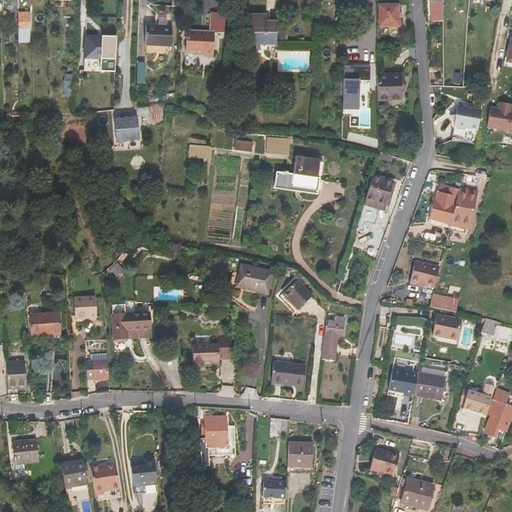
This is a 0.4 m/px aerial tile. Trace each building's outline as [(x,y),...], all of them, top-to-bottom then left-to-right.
[(435,0),(436,14),(443,14),(443,11),(442,0),(435,0)] [(399,26),(398,5),(380,5),(380,26),(399,26)] [(196,52),(204,52),(204,54),(204,57),(213,57),(214,50),(214,33),(218,33),(225,33),(225,13),(212,13),(211,33),(187,32),(186,53),(196,53),(196,52)] [(252,16),(252,43),(277,43),(277,23),(266,23),(266,16),(252,16)] [(474,43),(475,19),(467,18),(466,43),(474,43)] [(30,31),(30,19),(19,19),(19,32),(30,31)] [(146,26),(145,45),(171,46),(172,27),(146,26)] [(289,31),(280,31),(280,40),(289,40),(289,31)] [(115,37),(85,36),(84,59),(100,59),(100,72),(114,72),(115,37)] [(145,55),(138,55),(137,71),(145,71),(145,55)] [(343,108),(351,108),(352,70),(344,70),(343,108)] [(64,95),(72,95),(73,74),(65,73),(64,95)] [(378,100),(401,100),(401,90),(401,86),(404,86),(404,74),(377,75),(378,91),(378,100)] [(511,104),(499,102),(498,109),(491,107),(488,127),(511,131),(511,104)] [(148,107),(150,120),(160,119),(162,105),(148,107)] [(467,128),(478,130),(482,111),(458,106),(457,111),(450,115),(455,122),(454,126),(455,126),(457,129),(464,130),(467,128)] [(139,140),(138,118),(115,120),(117,142),(139,140)] [(289,140),(268,139),(267,154),(288,154),(289,140)] [(236,140),(235,150),(252,152),(253,142),(236,140)] [(193,155),(192,166),(202,168),(205,147),(191,146),(190,155),(193,155)] [(393,156),(380,152),(378,157),(391,162),(393,156)] [(319,191),(320,178),(318,178),(320,160),(296,157),(294,175),(277,172),(275,185),(296,189),(296,187),(317,191),(319,191)] [(386,206),(393,181),(373,175),(356,230),(362,231),(363,227),(367,228),(368,223),(375,224),(378,216),(377,207),(378,203),(386,206)] [(274,189),(316,195),(318,196),(319,191),(317,191),(296,187),(296,189),(275,185),(274,189)] [(429,219),(450,224),(450,223),(459,189),(449,187),(440,185),(438,192),(437,192),(435,200),(434,205),(432,205),(429,219)] [(468,229),(476,192),(459,188),(459,189),(450,223),(450,224),(450,225),(468,229)] [(450,225),(450,224),(429,219),(428,222),(449,227),(450,225)] [(130,254),(139,244),(153,246),(152,240),(143,239),(137,238),(133,241),(125,250),(130,254)] [(424,285),(434,287),(439,267),(415,260),(409,283),(418,285),(418,283),(424,285)] [(272,272),(241,265),(239,273),(237,284),(258,289),(258,292),(268,294),(272,272)] [(229,289),(236,290),(236,287),(237,284),(239,273),(233,272),(229,289)] [(297,280),(282,294),(298,310),(312,296),(297,280)] [(451,311),(454,299),(432,294),(429,307),(431,307),(451,311)] [(95,297),(74,298),(75,316),(82,316),(83,319),(96,318),(95,297)] [(150,330),(149,314),(126,315),(125,305),(112,305),(114,339),(128,339),(127,331),(150,330)] [(29,316),(31,343),(48,342),(48,334),(55,334),(56,341),(61,341),(58,314),(29,316)] [(457,340),(461,319),(437,314),(432,335),(457,340)] [(336,317),(335,322),(326,321),(321,360),(334,361),(337,336),(342,336),(344,318),(336,317)] [(496,326),(500,327),(501,322),(486,318),(482,332),(493,336),(496,326)] [(218,341),(218,345),(219,359),(231,358),(232,341),(218,341)] [(218,345),(193,346),(193,364),(203,364),(202,362),(219,361),(219,359),(218,345)] [(91,362),(108,361),(107,354),(90,354),(91,362)] [(108,361),(91,362),(86,362),(87,380),(109,379),(108,361)] [(24,362),(6,363),(7,390),(18,389),(26,389),(24,362)] [(274,363),(272,383),(303,387),(306,366),(274,363)] [(445,372),(420,367),(419,373),(444,378),(445,372)] [(392,369),(388,389),(413,395),(417,375),(392,369)] [(447,383),(443,383),(444,378),(419,373),(415,395),(440,400),(441,392),(445,393),(447,383)] [(463,408),(485,415),(491,398),(494,389),(486,386),(485,386),(482,395),(469,391),(463,408)] [(492,436),(496,427),(505,431),(511,413),(511,407),(501,403),(502,399),(507,401),(509,395),(497,391),(493,400),(488,414),(491,415),(484,433),(492,436)] [(227,426),(227,419),(205,419),(205,425),(202,425),(202,438),(199,438),(201,463),(210,463),(210,455),(227,454),(227,452),(236,453),(235,426),(227,426)] [(38,461),(36,440),(12,443),(14,464),(38,461)] [(311,467),(312,444),(288,443),(287,466),(311,467)] [(376,449),(371,469),(393,475),(399,456),(376,449)] [(138,466),(130,467),(133,487),(156,484),(153,459),(143,460),(144,463),(144,465),(138,466)] [(87,485),(83,460),(61,463),(65,488),(87,485)] [(101,469),(101,466),(90,468),(95,496),(104,495),(104,492),(110,491),(106,468),(101,469)] [(119,490),(115,466),(106,468),(110,491),(119,490)] [(263,482),(263,497),(286,499),(287,483),(281,482),(281,479),(273,478),(273,482),(263,482)] [(426,509),(432,485),(408,479),(402,502),(426,509)] [(134,494),(157,491),(156,484),(133,487),(134,494)] [(66,493),(87,490),(87,485),(65,488),(66,493)] [(388,495),(396,497),(398,489),(390,487),(388,495)] [(111,500),(121,498),(119,490),(110,491),(111,500)]
